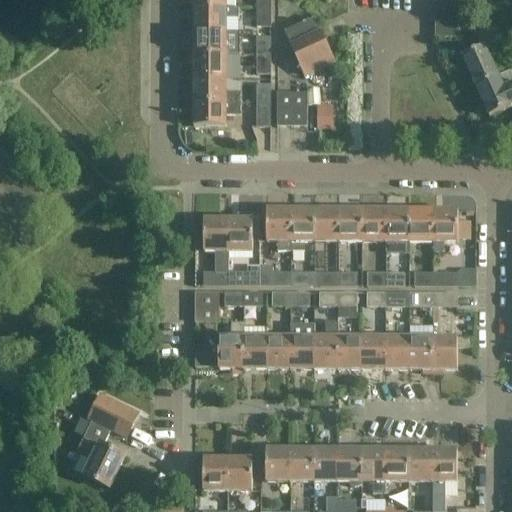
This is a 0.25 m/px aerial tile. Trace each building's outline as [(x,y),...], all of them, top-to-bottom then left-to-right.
[(226,8),(225,0),(194,0),(194,8),(226,8)] [(256,0),(257,9),(271,9),(270,0),(256,0)] [(435,4),(435,16),(459,16),(459,4),(435,4)] [(226,8),(194,8),(194,32),(226,32),(226,20),(238,20),(238,9),(226,9),(226,8)] [(471,25),(471,8),(460,8),(460,25),(471,25)] [(271,9),(257,9),(256,29),(271,29),(271,9)] [(458,28),(459,16),(435,16),(435,27),(458,28)] [(334,62),(314,19),(285,33),(305,76),(334,62)] [(458,40),(458,28),(435,27),(435,39),(458,40)] [(476,88),(498,77),(491,61),(505,54),(493,29),(475,37),(481,49),(462,57),(476,88)] [(194,56),(226,56),(226,32),(194,32),(194,56)] [(257,56),(271,56),(271,39),(257,39),(257,56)] [(194,56),(194,80),(226,80),(238,80),(238,56),(226,56),(194,56)] [(271,77),(271,56),(257,56),(257,77),(271,77)] [(511,78),(509,73),(498,77),(476,88),(490,118),(511,108),(511,78)] [(226,80),(194,80),(194,103),(241,103),(241,94),(226,94),(226,80)] [(257,104),(271,104),(271,87),(257,87),(257,104)] [(307,129),(307,95),(277,95),(277,129),(307,129)] [(241,103),(194,103),(194,128),(226,128),(226,117),(241,117),(241,103)] [(271,104),(257,104),(256,130),(270,130),(271,104)] [(334,131),(334,106),(317,106),(317,131),(334,131)] [(292,253),(292,211),(268,211),(268,244),(277,244),(277,253),(292,253)] [(315,244),(315,211),(292,211),(292,253),(304,253),(304,244),(315,244)] [(339,244),(339,211),(315,211),(315,244),(339,244)] [(363,244),(363,211),(339,211),(339,244),(363,244)] [(386,244),(386,211),(363,211),(363,244),(386,244)] [(386,244),(386,256),(410,255),(410,244),(410,211),(386,211),(386,244)] [(434,211),(410,211),(410,244),(433,244),(434,244),(434,211)] [(433,244),(433,254),(444,254),(444,244),(458,244),(458,211),(434,211),(434,244),(433,244)] [(229,221),(229,253),(253,253),(253,220),(253,214),(239,214),(239,220),(229,221)] [(228,253),(229,253),(229,221),(205,221),(205,253),(216,253),(216,274),(204,275),(204,289),(229,289),(229,274),(228,274),(228,253)] [(229,289),(261,289),(261,269),(247,269),(247,275),(229,274),(229,289)] [(261,289),(292,289),(292,274),(273,274),(273,269),(261,269),(261,289)] [(315,289),(315,275),(292,274),(292,289),(315,289)] [(339,289),(339,275),(315,275),(315,289),(339,289)] [(339,275),(339,289),(357,289),(357,275),(339,275)] [(386,289),(386,275),(367,275),(367,289),(386,289)] [(404,275),(386,275),(386,289),(404,289),(404,275)] [(414,290),(434,290),(434,275),(414,275),(414,290)] [(434,275),(434,290),(458,290),(458,276),(434,275)] [(195,295),(195,310),(219,310),(219,295),(195,295)] [(225,309),(244,309),(243,295),(225,295),(225,309)] [(243,295),(244,309),(262,309),(262,295),(243,295)] [(292,309),(292,295),(272,295),(272,310),(292,309)] [(310,295),(292,295),(292,309),(310,309),(310,295)] [(338,309),(338,295),(319,295),(319,309),(338,309)] [(338,295),(338,309),(357,310),(357,295),(338,295)] [(367,309),(386,310),(386,295),(367,295),(367,309)] [(386,310),(410,310),(410,296),(386,295),(386,310)] [(410,310),(434,310),(434,296),(410,296),(410,310)] [(458,296),(434,296),(434,310),(457,310),(458,296)] [(219,310),(195,310),(195,325),(219,325),(219,310)] [(315,339),(315,370),(338,370),(338,339),(339,339),(339,323),(326,323),(326,339),(315,339)] [(244,370),(244,339),(243,339),(243,324),(231,324),(231,339),(220,339),(220,354),(195,354),(195,369),(220,369),(220,370),(244,370)] [(291,326),(291,339),(292,339),(291,370),(315,370),(315,339),(315,326),(291,326)] [(243,329),(243,339),(244,339),(244,370),(268,370),(268,339),(268,329),(243,329)] [(291,370),(292,339),(291,339),(268,339),(268,370),(291,370)] [(362,370),(362,339),(339,339),(338,339),(338,370),(362,370)] [(362,370),(386,370),(386,339),(362,339),(362,370)] [(386,370),(410,370),(410,339),(386,339),(386,370)] [(410,370),(434,370),(434,339),(410,339),(410,370)] [(434,339),(434,370),(458,370),(458,339),(434,339)] [(138,415),(100,397),(88,422),(111,434),(126,442),(138,415)] [(86,439),(79,453),(94,460),(85,477),(110,489),(126,456),(105,446),(111,434),(98,427),(93,425),(86,439)] [(267,483),(291,483),(291,451),(268,451),(267,483)] [(315,483),(316,451),(291,451),(291,483),(315,483)] [(339,483),(339,451),(316,451),(315,483),(339,483)] [(339,451),(339,483),(349,483),(350,487),(352,489),(355,490),(358,489),(360,488),(362,488),(362,483),(362,451),(339,451)] [(386,483),(386,451),(362,451),(362,483),(373,483),(373,495),(386,495),(386,483)] [(410,483),(410,451),(386,451),(386,483),(410,483)] [(433,451),(410,451),(410,483),(432,483),(433,483),(433,451)] [(432,483),(432,511),(445,511),(445,498),(445,483),(458,483),(458,451),(439,451),(433,451),(433,483),(432,483)] [(203,493),(228,493),(229,460),(203,460),(203,493)] [(229,460),(228,493),(253,493),(253,461),(229,460)] [(291,511),(309,511),(309,500),(291,500),(291,511)] [(356,511),(356,501),(338,501),(337,511),(356,511)]
